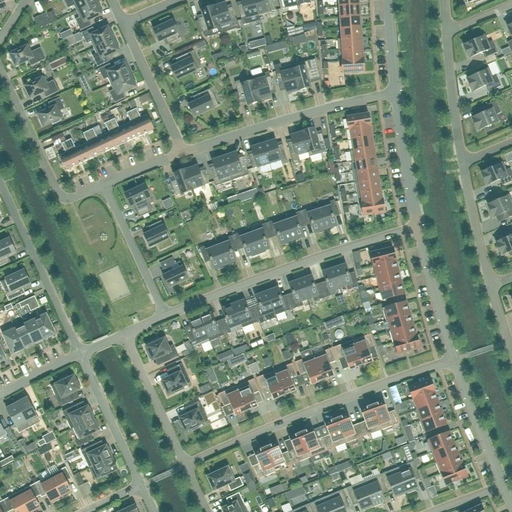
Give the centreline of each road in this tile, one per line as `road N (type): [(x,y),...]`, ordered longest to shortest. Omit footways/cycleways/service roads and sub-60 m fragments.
road 1 (residential): [(185,466),(454,358)]
road 2 (residential): [(416,227),(164,315)]
road 3 (residential): [(182,151),(394,92)]
road 4 (residential): [(0,68),(64,200),(101,184)]
road 5 (residential): [(79,354),(0,186)]
road 6 (residential): [(124,334),(185,466)]
road 7 (residential): [(140,486),(79,354)]
road 8 (residential): [(101,184),(164,315)]
road 9 (residential): [(182,151),(121,21)]
road 10 (residential): [(416,227),(394,92)]
road 11 (residential): [(454,358),(416,227)]
road 12 (residential): [(502,484),(454,358)]
road 13 (residential): [(447,33),(462,163)]
road 14 (residential): [(462,163),(491,286)]
